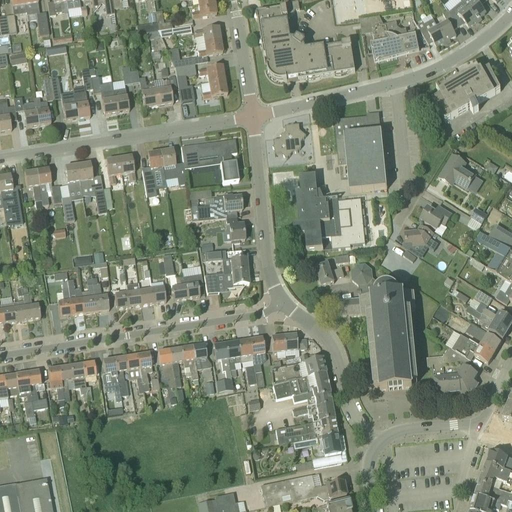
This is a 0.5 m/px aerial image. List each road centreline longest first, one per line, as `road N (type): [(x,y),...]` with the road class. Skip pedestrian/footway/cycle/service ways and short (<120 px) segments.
road 1 (residential): [(281,304),(0,355)]
road 2 (residential): [(252,116),(425,73),(511,17)]
road 3 (residential): [(0,158),(252,116)]
road 4 (residential): [(281,304),(266,261),(252,116)]
road 5 (residential): [(378,443),(349,411),(325,339),(281,304)]
